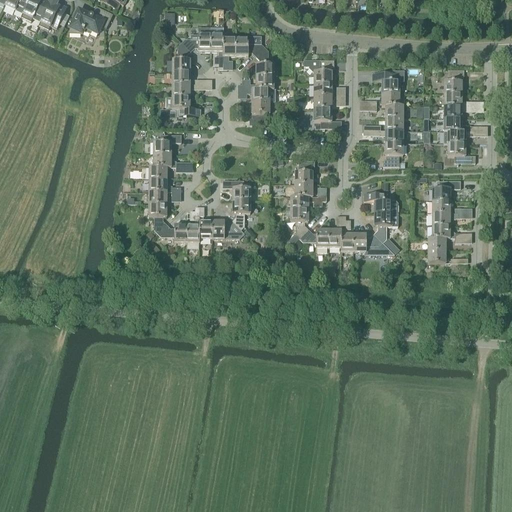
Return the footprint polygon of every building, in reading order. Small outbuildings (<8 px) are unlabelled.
[(8,0),(5,8),(5,7),(5,8),(15,13),(15,12),(23,16),(30,0),(8,0)] [(39,0),(38,0),(30,0),(23,16),(21,20),(31,25),(33,20),(40,24),(50,4),(49,4),(41,1),(39,0)] [(97,0),(97,3),(116,12),(119,6),(123,8),(127,0),(97,0)] [(56,9),(57,6),(50,2),(49,4),(50,4),(40,24),(38,28),(48,33),(50,29),(56,31),(60,22),(64,16),(65,12),(59,9),(58,10),(56,9)] [(83,34),(84,35),(84,34),(89,36),(91,34),(97,37),(101,30),(106,32),(113,17),(96,9),(91,18),(90,18),(89,19),(88,19),(86,18),(87,17),(78,13),(78,19),(76,19),(67,36),(82,37),(83,34)] [(69,18),(64,16),(60,22),(65,25),(69,18)] [(166,18),(164,23),(162,26),(169,29),(172,21),(166,18)] [(210,37),(197,37),(191,37),(190,43),(184,43),(181,46),(190,55),(193,52),(197,51),(197,55),(210,55),(210,37)] [(223,37),(222,37),(210,37),(210,55),(222,55),(222,41),(223,41),(223,37)] [(264,50),(261,47),(261,39),(247,39),(247,41),(235,41),(235,59),(248,59),(248,56),(251,56),(255,59),(264,50)] [(235,41),(223,41),(222,41),(222,55),(222,59),(222,64),(222,73),(227,73),(227,59),(235,59),(235,41)] [(186,59),(190,55),(181,46),(177,50),(177,63),(172,63),(172,76),(189,76),(189,63),(186,63),(186,59)] [(255,80),(273,80),(273,67),(268,67),(268,54),(264,50),(255,59),(259,63),(259,67),(255,67),(255,80)] [(331,87),(331,74),(331,70),(333,70),(333,63),(303,63),(303,67),(309,68),(309,69),(312,72),(313,72),(313,87),(331,87)] [(463,80),(463,74),(447,73),(447,84),(443,84),(443,97),(461,97),(461,85),(460,85),(460,80),(463,80)] [(189,88),(189,76),(172,76),(172,88),(189,88)] [(381,96),(399,96),(399,84),(392,84),(392,77),(371,77),(371,84),(381,84),(381,96)] [(251,92),(273,92),(273,80),(255,80),(255,87),(246,87),(237,87),(237,92),(251,92)] [(331,100),(331,87),(313,87),(313,99),(331,100)] [(194,88),(189,88),(172,88),(172,100),(189,100),(189,93),(194,93),(194,88)] [(273,92),(251,92),(237,92),(237,96),(246,96),(246,97),(251,97),(251,105),(269,105),(275,105),(275,92),(273,92)] [(399,109),(399,96),(381,96),(381,109),(385,109),(399,109)] [(461,105),(461,97),(443,97),(443,110),(461,110),(466,110),(474,110),(474,105),(466,105),(461,105)] [(331,112),(331,100),(313,99),(313,111),(331,112)] [(189,100),(172,100),(172,101),(165,101),(165,113),(178,113),(178,120),(199,120),(199,113),(189,113),(189,100)] [(269,119),(269,105),(251,105),(251,117),(252,117),(252,122),(249,122),(249,128),(265,128),(265,119),(269,119)] [(402,122),(403,109),(399,109),(385,109),(385,121),(402,122)] [(461,122),(461,110),(443,110),(443,122),(461,122)] [(331,124),(331,112),(313,111),(313,124),(320,125),(320,131),(340,132),(341,124),(331,124)] [(402,134),(402,122),(385,121),(385,134),(402,134)] [(461,129),(461,122),(443,122),(443,135),(447,135),(478,135),(478,130),(470,130),(470,129),(461,129)] [(385,134),(380,134),(372,134),(372,139),(379,139),(384,139),(384,146),(402,146),(402,134),(385,134)] [(477,140),(478,135),(447,135),(447,147),(464,147),(464,140),(469,140),(477,140)] [(153,158),(171,158),(171,146),(181,146),(181,139),(160,139),(160,146),(153,146),(153,158)] [(402,159),(402,146),(384,146),(384,159),(385,159),(385,163),(382,163),(382,170),(398,170),(398,159),(402,159)] [(464,159),(464,147),(447,147),(447,160),(453,160),(453,167),(474,167),(474,159),(464,159)] [(171,164),(171,158),(153,158),(153,170),(153,171),(166,171),(175,171),(184,171),(184,165),(176,165),(176,164),(171,164)] [(294,188),(312,188),(312,175),(311,175),(311,170),(314,170),(314,164),(298,164),(298,175),(294,175),(294,188)] [(153,171),(153,170),(149,170),(149,182),(166,183),(166,171),(153,171)] [(166,190),(166,183),(149,182),(149,195),(166,195),(171,195),(180,195),(180,191),(172,191),(172,190),(166,190)] [(249,186),(243,186),(243,184),(222,184),(222,191),(232,192),(232,204),(249,204),(249,186)] [(459,192),(459,185),(438,185),(438,192),(431,192),(431,205),(449,205),(449,192),(459,192)] [(312,200),(312,188),(294,188),(294,200),(312,200)] [(166,207),(166,195),(149,195),(148,207),(166,207)] [(395,204),(391,204),(385,204),(385,197),(364,197),(364,204),(374,205),(373,217),(397,217),(397,206),(395,204)] [(294,200),(290,200),(290,212),(308,213),(308,205),(317,205),(326,205),(326,200),(317,200),(312,200),(294,200)] [(249,217),(249,204),(232,204),(231,217),(235,217),(235,220),(231,224),(240,233),(244,230),(244,217),(249,217)] [(449,217),(449,205),(431,205),(431,217),(449,217)] [(166,221),(166,207),(148,207),(148,221),(154,221),(154,234),(157,237),(166,228),(163,224),(163,221),(166,221)] [(199,219),(199,210),(194,210),(194,219),(194,228),(186,228),(186,246),(186,252),(198,252),(198,246),(199,246),(199,242),(199,224),(199,219)] [(307,225),(308,213),(290,212),(290,214),(285,214),(285,219),(290,221),(290,225),(295,225),(295,238),(290,243),(291,244),(287,247),(290,250),(299,242),(298,242),(308,233),(304,229),(304,225),(307,225)] [(397,230),(397,217),(373,217),(373,230),(377,230),(377,233),(373,237),(382,246),(386,243),(386,230),(397,230)] [(454,218),(454,217),(449,217),(431,217),(431,229),(449,229),(449,222),(454,222),(462,222),(462,218),(454,218)] [(211,242),(211,224),(199,224),(199,242),(211,242)] [(244,237),(240,233),(231,224),(227,228),(224,228),(224,224),(211,224),(211,242),(224,242),(239,242),(244,237)] [(186,246),(186,228),(174,228),(174,231),(170,231),(166,228),(157,237),(160,240),(173,240),(173,246),(186,246)] [(341,237),(341,233),(341,228),(336,228),(336,233),(328,233),(328,251),(340,251),(340,237),(341,237)] [(449,236),(449,229),(431,229),(431,241),(427,241),(445,242),(449,242),(454,242),(462,242),(462,237),(454,237),(454,236),(449,236)] [(251,242),(255,238),(248,231),(244,235),(251,242)] [(328,251),(328,233),(315,233),(315,237),(312,237),(308,233),(298,242),(299,242),(302,245),(315,245),(315,251),(328,251)] [(353,237),(341,237),(340,237),(340,251),(340,255),(353,255),(353,237)] [(378,250),(382,246),(373,237),(369,241),(366,241),(366,237),(353,237),(353,255),(365,255),(379,255),(378,250)] [(445,254),(445,242),(427,241),(427,254),(445,254)] [(302,248),(298,244),(293,249),(297,253),(302,248)] [(153,258),(158,252),(152,246),(147,252),(153,258)] [(444,267),(445,254),(427,254),(427,267),(444,267)]
